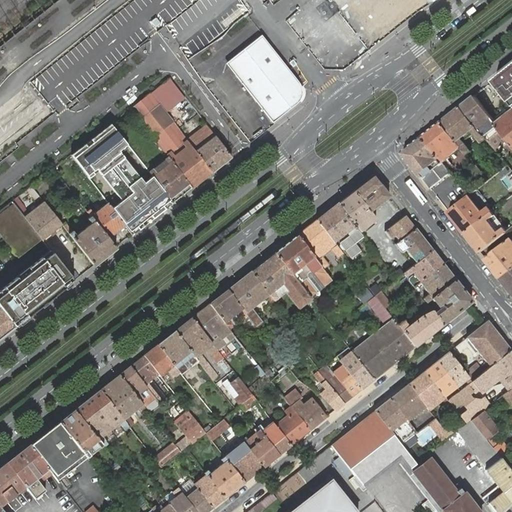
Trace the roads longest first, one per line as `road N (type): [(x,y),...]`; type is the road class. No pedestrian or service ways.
road 1 (tertiary): [(0,431),(339,167)]
road 2 (tertiary): [(309,130),(0,377)]
road 3 (residential): [(226,511),(494,299)]
road 4 (residential): [(0,185),(152,63),(165,61)]
road 5 (residential): [(494,299),(372,143)]
road 6 (tertiary): [(409,111),(511,28)]
road 7 (tertiary): [(479,0),(375,77)]
